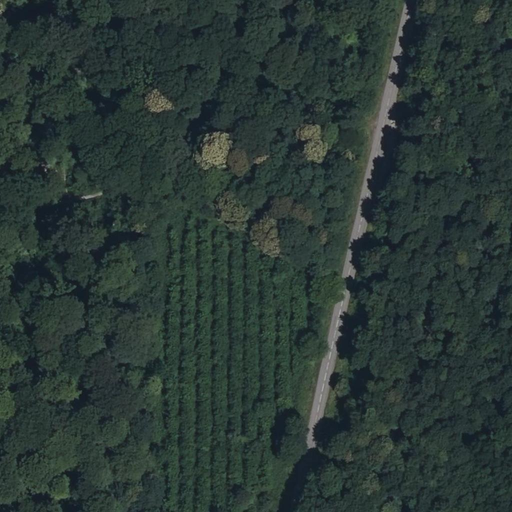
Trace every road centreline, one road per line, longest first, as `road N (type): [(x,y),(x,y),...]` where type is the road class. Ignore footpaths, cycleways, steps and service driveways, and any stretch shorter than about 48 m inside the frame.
road 1 (tertiary): [(292,511),(412,0)]
road 2 (track): [(384,120),(297,95),(270,99),(195,125),(113,191),(0,215)]
